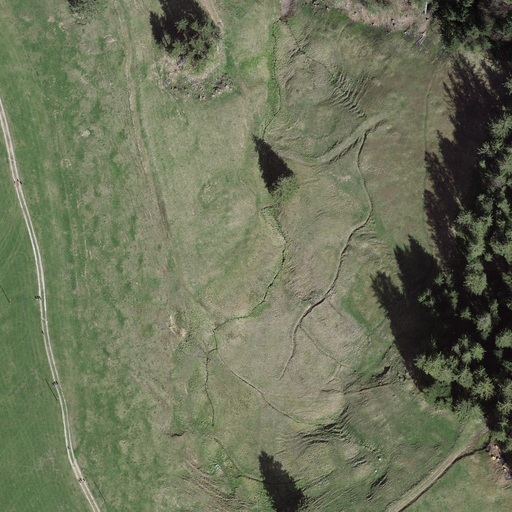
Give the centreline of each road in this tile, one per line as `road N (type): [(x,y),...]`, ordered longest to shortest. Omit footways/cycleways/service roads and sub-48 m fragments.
road 1 (track): [(95,511),(67,443),(37,258),(0,113)]
road 2 (track): [(208,0),(247,98),(257,149),(318,164),(360,134)]
road 3 (track): [(394,511),(470,442),(511,418)]
